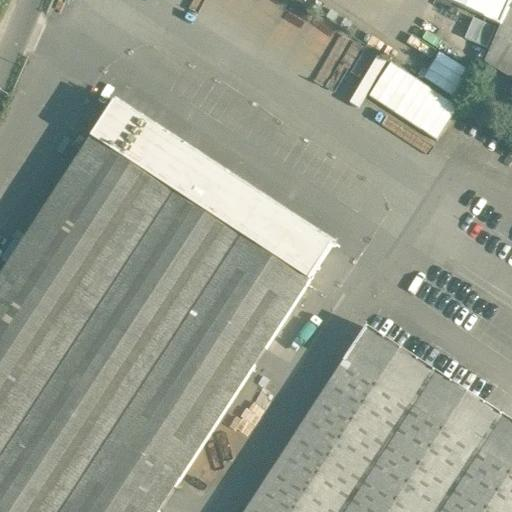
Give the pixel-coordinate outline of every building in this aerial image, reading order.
[(439,0),(484,20),(484,21),(500,28),(511,0),(439,0)] [(511,0),(500,28),(484,63),(511,80),(511,0)] [(461,102),(484,63),(448,41),(425,80),(461,102)] [(440,144),(463,108),(395,65),(372,101),(440,144)] [(332,248),(114,106),(91,141),(309,283),(332,248)] [(0,279),(0,511),(160,511),(309,284),(91,141),(0,279)] [(511,511),(511,424),(366,330),(343,365),(343,366),(248,511),(511,511)]
